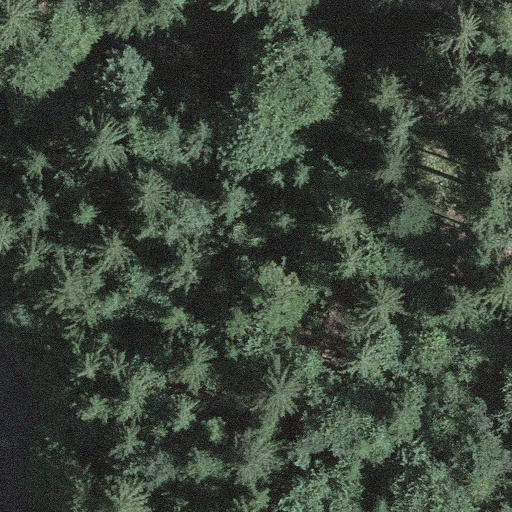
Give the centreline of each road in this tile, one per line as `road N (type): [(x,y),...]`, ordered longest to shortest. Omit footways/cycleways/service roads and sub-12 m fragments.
road 1 (track): [(0,83),(96,44),(189,25),(413,0)]
road 2 (track): [(11,511),(17,432),(12,381),(0,355)]
